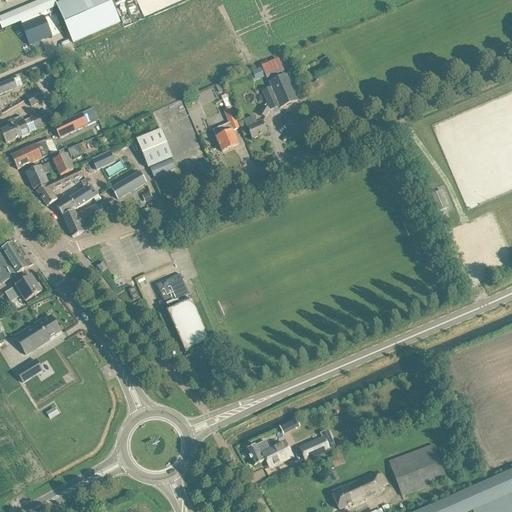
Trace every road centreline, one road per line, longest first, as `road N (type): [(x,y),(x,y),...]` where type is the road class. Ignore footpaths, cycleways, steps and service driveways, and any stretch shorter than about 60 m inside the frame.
road 1 (unclassified): [(511,63),(69,247)]
road 2 (secondary): [(231,412),(511,292)]
road 3 (tertiary): [(126,379),(42,258)]
